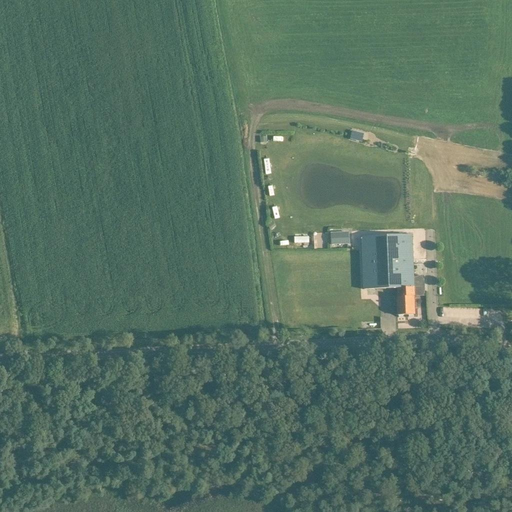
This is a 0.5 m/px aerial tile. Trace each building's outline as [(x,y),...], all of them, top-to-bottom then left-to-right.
[(274,103),(281,110),(288,102),(281,96),(274,103)] [(311,110),(319,111),(319,100),(311,100),(311,110)] [(335,108),(333,114),(341,116),(343,110),(335,108)] [(364,125),(365,113),(354,112),(353,124),(364,125)] [(382,132),(384,125),(373,122),(371,129),(382,132)] [(511,146),(498,149),(501,161),(511,158),(511,146)] [(276,226),(272,222),(267,226),(271,231),(276,226)] [(397,316),(415,315),(412,235),(362,237),(364,290),(399,288),(400,297),(397,298),(394,299),(394,306),(397,306),(397,316)] [(310,266),(296,267),(296,279),(310,279),(310,266)] [(424,280),(415,280),(415,292),(425,291),(424,280)]
